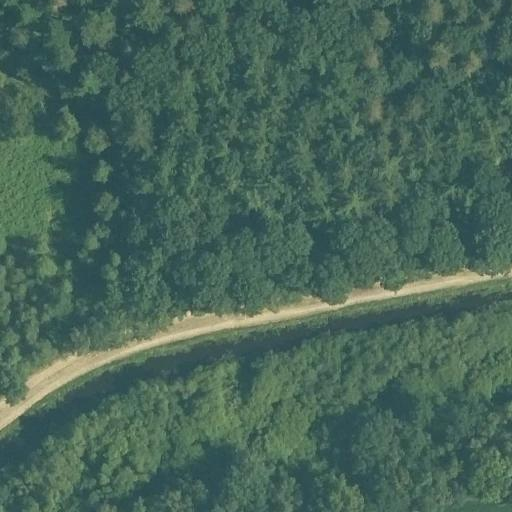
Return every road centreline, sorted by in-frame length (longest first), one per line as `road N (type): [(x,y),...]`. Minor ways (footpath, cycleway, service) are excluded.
road 1 (track): [(0,416),(111,348),(337,295),(511,265)]
road 2 (track): [(0,71),(83,109),(109,108),(286,0)]
